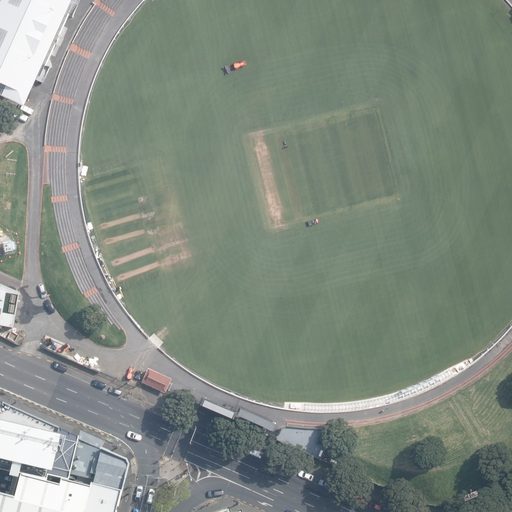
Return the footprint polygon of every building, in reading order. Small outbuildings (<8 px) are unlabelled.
[(0,0),(0,95),(25,107),(73,0),(0,0)] [(29,146),(0,146),(0,221),(14,221),(13,207),(24,207),(23,169),(29,169),(29,146)] [(53,233),(37,240),(43,253),(59,246),(53,233)] [(0,325),(14,328),(20,293),(0,284),(0,325)] [(166,390),(172,378),(160,373),(148,368),(143,380),(142,382),(143,383),(153,387),(165,393),(166,390)] [(393,443),(391,434),(418,429),(411,390),(349,402),(356,440),(377,436),(379,446),(393,443)] [(234,411),(200,397),(196,409),(229,423),(234,411)] [(70,478),(79,438),(0,401),(0,469),(10,472),(9,476),(19,478),(19,474),(21,475),(47,482),(48,476),(69,480),(70,478)] [(241,405),(235,416),(268,433),(274,422),(241,405)] [(76,476),(94,480),(96,475),(90,473),(94,458),(99,460),(102,447),(79,438),(70,478),(75,480),(76,476)] [(94,480),(93,483),(123,491),(130,465),(127,458),(102,447),(99,460),(94,458),(90,473),(96,475),(94,480)] [(0,511),(117,511),(123,491),(93,483),(91,483),(90,486),(61,479),(60,485),(47,482),(21,475),(15,497),(0,493),(0,511)]
